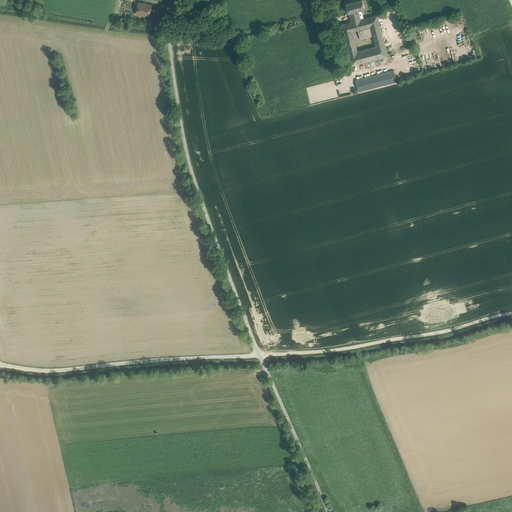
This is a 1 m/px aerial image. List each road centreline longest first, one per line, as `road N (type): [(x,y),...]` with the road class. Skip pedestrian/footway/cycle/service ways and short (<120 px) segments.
road 1 (unclassified): [(327,511),(250,334),(189,162),(169,40),(180,0)]
road 2 (track): [(511,313),(346,349),(45,371),(0,365)]
